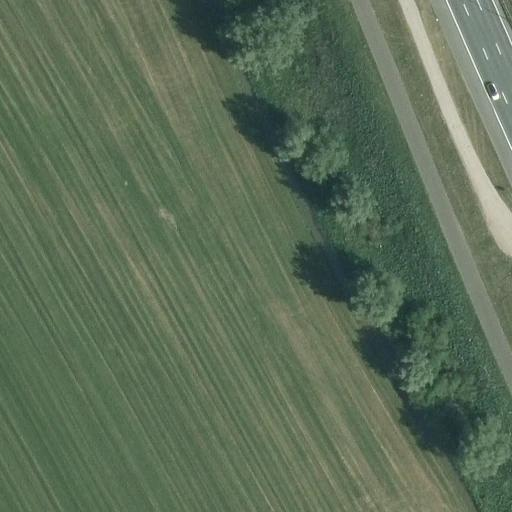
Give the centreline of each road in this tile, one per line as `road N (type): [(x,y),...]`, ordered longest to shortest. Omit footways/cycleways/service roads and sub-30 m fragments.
road 1 (unclassified): [(511,374),(360,0)]
road 2 (track): [(511,224),(469,156),(407,0)]
